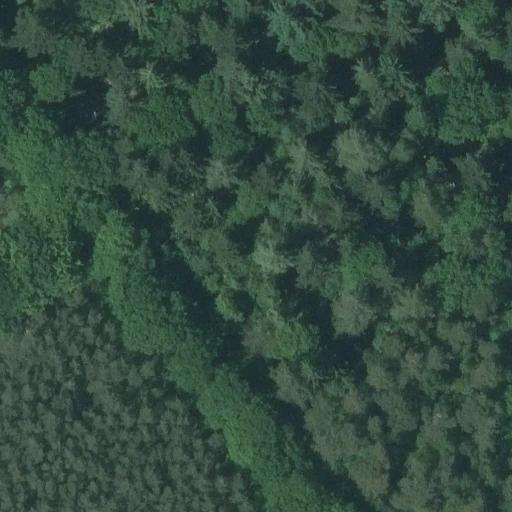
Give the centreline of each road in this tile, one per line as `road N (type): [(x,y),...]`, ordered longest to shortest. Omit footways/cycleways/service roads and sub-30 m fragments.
road 1 (track): [(99,218),(325,511)]
road 2 (track): [(274,439),(452,310),(493,316),(511,346)]
road 3 (track): [(105,0),(103,116),(71,168)]
road 4 (track): [(0,312),(61,264),(99,218)]
